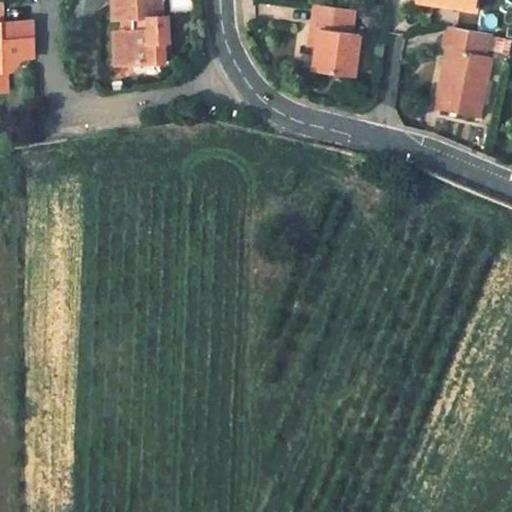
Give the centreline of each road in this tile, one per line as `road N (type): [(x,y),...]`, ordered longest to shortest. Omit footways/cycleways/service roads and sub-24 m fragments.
road 1 (residential): [(511,187),(402,142),(287,116),(236,80)]
road 2 (residential): [(45,0),(46,66),(70,105),(109,110),(236,80)]
